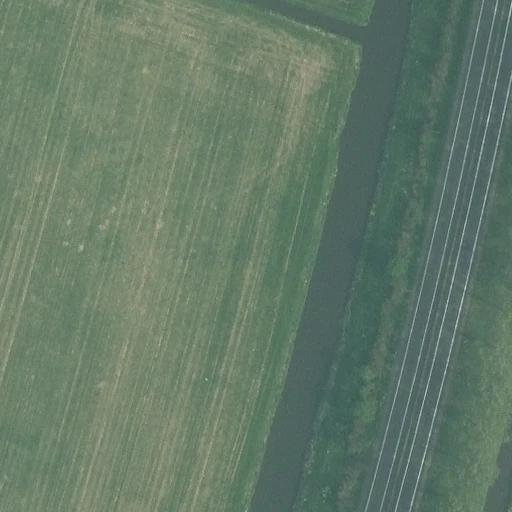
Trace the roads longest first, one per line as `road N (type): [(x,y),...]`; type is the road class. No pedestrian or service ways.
road 1 (trunk): [(490,0),(374,511)]
road 2 (trunk): [(397,511),(511,27)]
